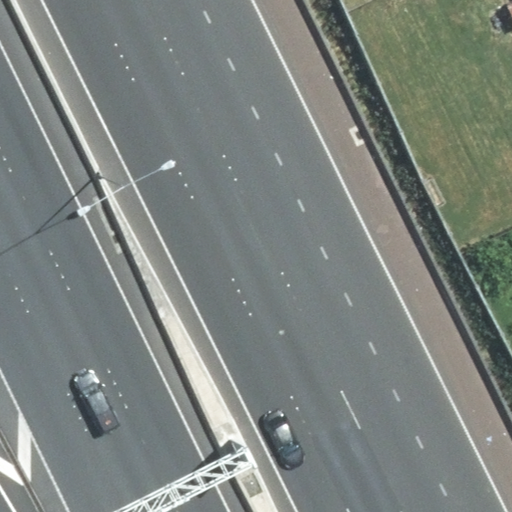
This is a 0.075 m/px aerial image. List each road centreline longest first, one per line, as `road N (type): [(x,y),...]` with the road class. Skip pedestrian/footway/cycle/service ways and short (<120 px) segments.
road 1 (motorway): [(125,0),(377,511)]
road 2 (motorway): [(165,511),(0,168)]
